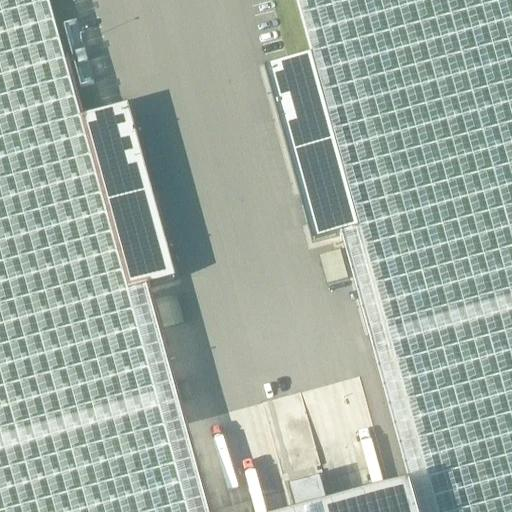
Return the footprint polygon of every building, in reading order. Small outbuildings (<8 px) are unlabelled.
[(0,0),(0,511),(206,511),(146,290),(125,294),(80,121),(46,0),(0,0)] [(511,511),(511,0),(295,0),(311,58),(357,231),(341,236),(410,488),(416,511),(511,511)] [(102,50),(123,44),(119,31),(99,37),(102,50)] [(311,58),(264,71),(312,244),(341,236),(357,231),(311,58)] [(124,87),(121,70),(95,76),(98,92),(124,87)] [(132,107),(135,120),(159,113),(155,100),(132,107)] [(127,108),(80,121),(125,294),(146,290),(175,282),(127,108)] [(141,127),(142,147),(153,146),(153,126),(141,127)] [(155,178),(157,188),(174,185),(172,174),(155,178)] [(171,253),(194,252),(193,243),(171,244),(171,253)] [(199,265),(175,268),(178,289),(202,286),(199,265)] [(294,511),(416,511),(410,488),(328,511),(319,480),(288,488),(294,511)]
